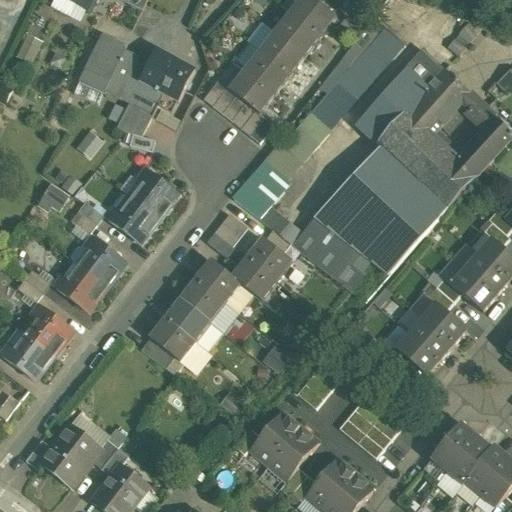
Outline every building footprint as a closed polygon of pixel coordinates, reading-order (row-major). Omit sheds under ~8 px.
[(96,0),(55,0),(52,8),(68,16),(73,5),(90,14),(96,0)] [(148,0),(130,0),(128,5),(143,12),(148,0)] [(336,20),(310,0),(302,0),(290,16),(320,40),(336,20)] [(320,40),(290,16),(275,35),(305,59),(320,40)] [(356,102),(357,104),(405,49),(386,32),(338,87),(356,102)] [(305,59),(275,35),(260,54),(290,78),(305,59)] [(35,62),(41,40),(24,36),(19,57),(35,62)] [(138,60),(115,49),(117,44),(103,37),(86,73),(109,84),(104,94),(119,101),(120,100),(130,77),(138,60)] [(141,83),(140,84),(149,90),(156,93),(173,61),(157,52),(141,83)] [(407,70),(428,90),(444,73),(423,53),(407,70)] [(290,78),(260,54),(244,74),(275,98),(290,78)] [(173,61),(156,93),(163,97),(164,96),(178,104),(194,73),(173,61)] [(407,70),(354,127),(375,147),(405,114),(428,90),(407,70)] [(501,99),(511,85),(511,75),(506,71),(491,91),(501,99)] [(428,90),(405,114),(432,139),(471,98),(444,73),(428,90)] [(275,98),(244,74),(229,93),(236,99),(246,106),(255,114),(260,117),(275,98)] [(130,77),(120,100),(130,105),(140,84),(141,83),(130,77)] [(140,84),(130,105),(139,109),(149,90),(140,84)] [(227,92),(218,84),(204,102),(213,109),(227,92)] [(338,87),(311,117),(330,133),(356,102),(338,87)] [(156,93),(149,90),(139,109),(145,113),(151,102),(156,93)] [(227,92),(213,109),(223,116),(236,99),(229,93),(227,92)] [(163,97),(156,93),(151,102),(158,106),(163,97)] [(246,106),(236,99),(223,116),(232,124),(246,106)] [(158,106),(151,102),(145,113),(153,117),(158,106)] [(114,105),(108,120),(117,124),(123,108),(114,105)] [(502,127),(478,105),(468,116),(484,131),(482,133),(487,138),(461,166),(477,180),(511,142),(511,131),(505,125),(502,127)] [(246,106),(232,124),(242,131),(255,114),(246,106)] [(152,120),(129,108),(118,131),(127,135),(143,140),(152,120)] [(255,114),(242,131),(251,138),(264,121),(260,117),(255,114)] [(432,139),(405,114),(375,147),(447,214),(477,180),(461,166),(432,139)] [(232,201),(261,226),(274,211),(310,169),(305,165),(332,135),(330,133),(311,117),(284,148),(281,145),(232,201)] [(264,121),(251,138),(260,146),(274,129),(264,121)] [(89,132),(76,150),(91,160),(104,143),(89,132)] [(386,279),(447,214),(375,147),(372,150),(378,155),(302,237),(294,245),(351,297),(377,270),(386,279)] [(179,199),(146,173),(138,184),(146,190),(136,204),(160,223),(179,199)] [(72,196),(80,184),(70,176),(61,188),(72,196)] [(37,204),(56,217),(69,198),(50,184),(37,204)] [(160,223),(136,204),(124,219),(116,213),(109,223),(141,248),(160,223)] [(104,219),(86,206),(79,215),(97,229),(104,219)] [(261,226),(294,245),(302,237),(274,211),(261,226)] [(97,229),(79,215),(71,225),(90,239),(97,229)] [(230,215),(214,233),(232,248),(247,230),(230,215)] [(511,227),(507,223),(497,215),(489,224),(493,227),(508,239),(511,234),(511,227)] [(508,239),(493,227),(485,236),(492,242),(503,252),(511,242),(508,239)] [(238,254),(215,236),(207,246),(226,261),(234,259),(238,254)] [(293,266),(262,241),(247,261),(277,285),(293,266)] [(126,267),(94,242),(86,252),(93,258),(83,272),(108,291),(126,267)] [(511,259),(503,252),(492,242),(479,258),(510,285),(511,282),(511,259)] [(510,285),(479,258),(465,273),(497,300),(510,285)] [(277,285),(247,261),(232,280),(241,288),(240,288),(262,305),(277,285)] [(232,280),(211,263),(195,283),(226,307),(240,288),(241,288),(232,280)] [(17,288),(34,303),(49,286),(32,271),(17,288)] [(83,272),(72,287),(64,280),(56,291),(89,316),(108,291),(83,272)] [(497,300),(465,273),(452,288),(462,297),(483,315),(497,300)] [(452,288),(445,282),(437,291),(455,306),(462,297),(452,288)] [(226,307),(195,283),(180,302),(211,326),(226,307)] [(437,291),(429,300),(436,306),(447,316),(455,306),(437,291)] [(211,326),(180,302),(165,321),(196,346),(211,326)] [(447,316),(436,306),(422,322),(454,349),(468,334),(447,316)] [(73,335),(40,309),(32,320),(40,326),(29,340),(54,359),(73,335)] [(196,346),(165,321),(150,341),(151,343),(176,362),(180,365),(196,346)] [(454,349),(422,322),(409,337),(441,364),(454,349)] [(441,364),(409,337),(396,352),(407,362),(427,380),(441,364)] [(54,359),(29,340),(18,355),(10,349),(3,359),(35,384),(54,359)] [(176,362),(151,343),(143,354),(168,372),(176,362)] [(194,376),(209,357),(196,346),(180,365),(176,362),(168,372),(171,376),(178,377),(184,369),(194,376)] [(396,352),(389,346),(381,355),(399,371),(407,362),(396,352)] [(274,347),(262,362),(278,374),(290,359),(274,347)] [(347,376),(329,361),(321,370),(340,385),(347,376)] [(340,385),(321,370),(314,379),(332,395),(340,385)] [(332,395),(314,379),(306,389),(324,404),(332,395)] [(324,404),(306,389),(298,398),(317,413),(324,404)] [(234,417),(244,407),(231,393),(221,402),(234,417)] [(389,411),(371,395),(363,405),(382,420),(389,411)] [(382,420),(363,405),(355,414),(374,429),(382,420)] [(408,426),(389,411),(382,420),(400,435),(408,426)] [(374,429),(355,414),(348,423),(366,438),(374,429)] [(262,441),(252,453),(270,468),(301,431),(283,416),(262,441)] [(400,435),(382,420),(374,429),(392,444),(400,435)] [(366,438),(348,423),(340,432),(359,447),(366,438)] [(461,426),(431,463),(447,476),(477,439),(461,426)] [(53,452),(41,467),(73,491),(92,466),(102,453),(101,452),(70,429),(53,452)] [(392,444),(374,429),(366,438),(385,454),(392,444)] [(301,431),(270,468),(289,483),(299,471),(320,447),(301,431)] [(262,441),(252,433),(236,451),(246,460),(252,453),(262,441)] [(385,454),(366,438),(359,447),(377,463),(385,454)] [(477,439),(447,476),(463,489),(465,487),(465,486),(493,452),(492,452),(477,439)] [(42,444),(26,465),(37,473),(41,467),(53,452),(42,444)] [(107,444),(101,452),(102,453),(92,466),(102,473),(118,452),(107,444)] [(493,452),(465,486),(465,487),(480,499),(511,462),(495,449),(492,452),(493,452)] [(118,452),(102,473),(112,480),(121,468),(122,469),(129,460),(118,452)] [(318,487),(308,499),(323,511),(327,511),(357,477),(338,462),(318,487)] [(511,462),(480,499),(496,511),(506,500),(511,492),(511,462)] [(112,480),(92,506),(99,511),(132,511),(150,489),(122,469),(121,468),(112,480)] [(289,483),(281,493),(290,501),(293,498),(308,479),(299,471),(289,483)] [(357,477),(327,511),(359,511),(376,493),(357,477)] [(308,479),(293,498),(302,505),(308,499),(318,487),(308,479)] [(496,511),(511,511),(511,504),(506,500),(496,511)]
